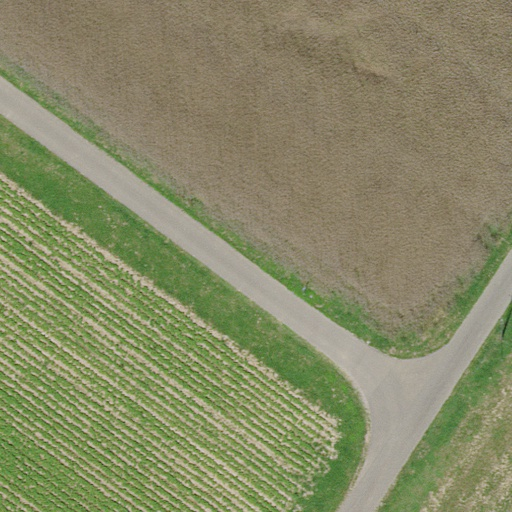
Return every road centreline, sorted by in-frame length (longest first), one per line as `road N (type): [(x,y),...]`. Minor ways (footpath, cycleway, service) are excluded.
road 1 (track): [(0,81),(418,407)]
road 2 (unclassified): [(349,511),(511,269)]
